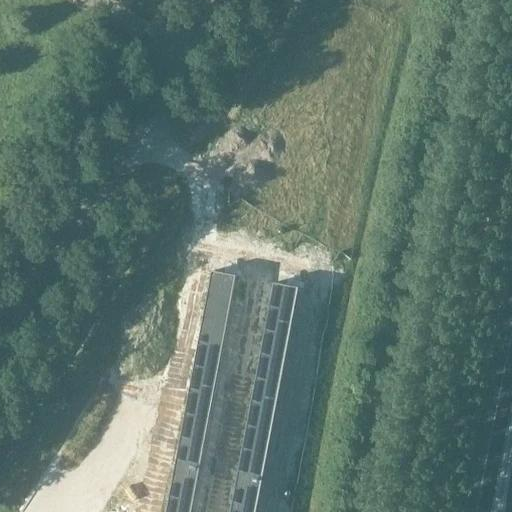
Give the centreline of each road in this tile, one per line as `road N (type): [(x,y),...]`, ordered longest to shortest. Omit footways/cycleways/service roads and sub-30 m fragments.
road 1 (unclassified): [(0,335),(214,0)]
road 2 (motorway): [(511,367),(483,511)]
